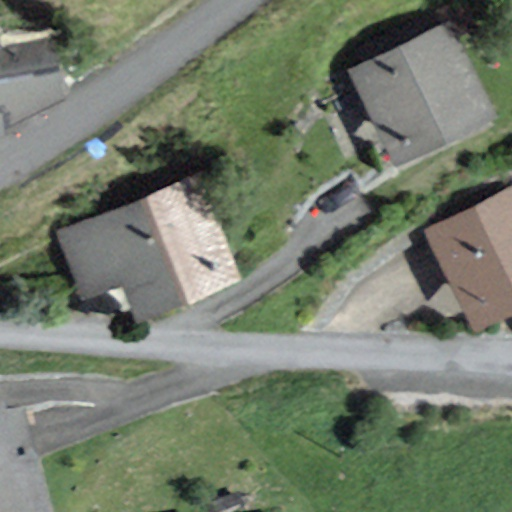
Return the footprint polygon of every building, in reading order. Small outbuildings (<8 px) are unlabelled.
[(451,18),(348,65),(394,164),(497,116),(451,18)] [(0,128),(11,126),(9,115),(65,94),(51,44),(0,48),(0,128)] [(140,312),(242,269),(200,170),(57,230),(83,292),(124,274),(140,312)] [(511,183),(428,227),(479,327),(511,310),(511,183)] [(0,511),(50,511),(25,400),(0,405),(0,511)]
